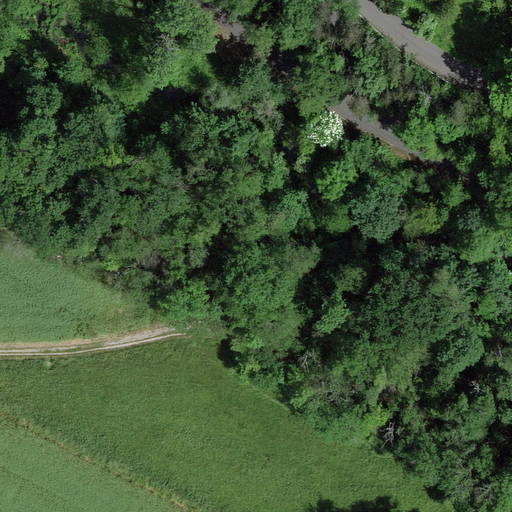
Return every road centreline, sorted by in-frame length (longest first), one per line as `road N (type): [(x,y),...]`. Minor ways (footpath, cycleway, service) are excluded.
road 1 (track): [(511,458),(331,368),(240,334),(184,326),(106,344),(0,353)]
road 2 (unclassified): [(511,87),(444,60),(365,0)]
